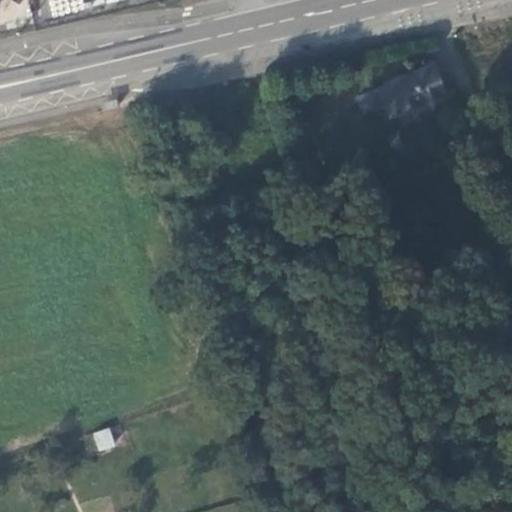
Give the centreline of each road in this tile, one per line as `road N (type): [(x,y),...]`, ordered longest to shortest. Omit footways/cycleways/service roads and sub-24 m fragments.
road 1 (secondary): [(0,85),(375,0)]
road 2 (track): [(501,172),(436,0)]
